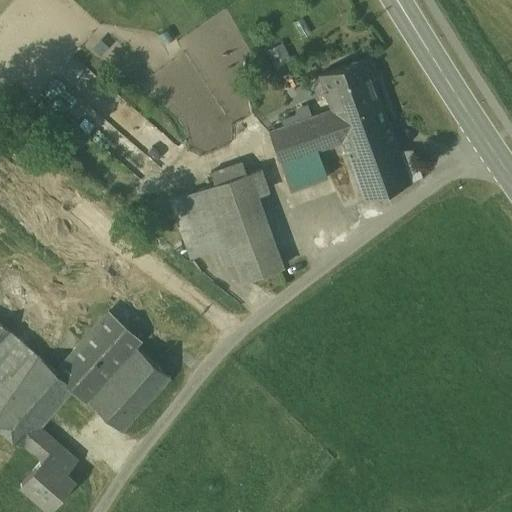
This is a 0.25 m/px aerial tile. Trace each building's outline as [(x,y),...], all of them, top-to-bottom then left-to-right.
[(411,179),(365,53),(320,69),(332,103),(344,134),(366,195),(411,179)] [(344,134),(332,103),(270,126),(292,185),(329,171),(319,143),(344,134)] [(215,179),(171,194),(192,253),(222,242),(228,259),(239,255),(247,276),(281,263),(254,189),(268,184),(261,163),(246,169),(242,157),(212,168),(215,179)] [(106,307),(54,367),(74,384),(124,427),(170,374),(135,343),(140,337),(106,307)] [(0,319),(0,448),(12,436),(22,444),(25,441),(39,425),(74,384),(54,367),(0,319)] [(78,457),(39,425),(25,441),(43,456),(21,482),(51,507),(76,479),(67,470),(78,457)]
